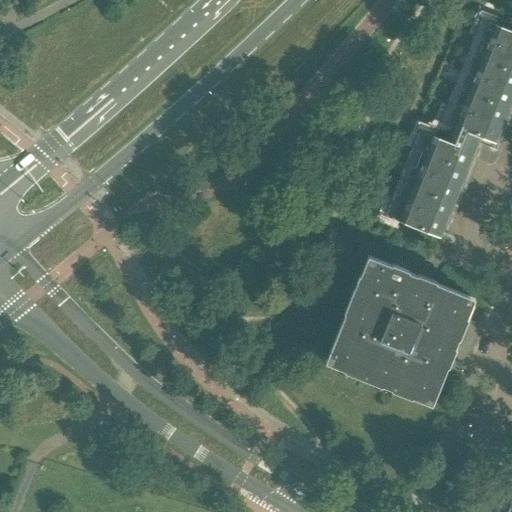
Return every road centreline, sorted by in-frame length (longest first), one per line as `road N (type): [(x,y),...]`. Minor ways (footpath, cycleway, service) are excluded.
road 1 (secondary): [(12,248),(297,0)]
road 2 (unclassified): [(0,286),(118,395),(277,502)]
road 3 (secondary): [(208,0),(0,184)]
